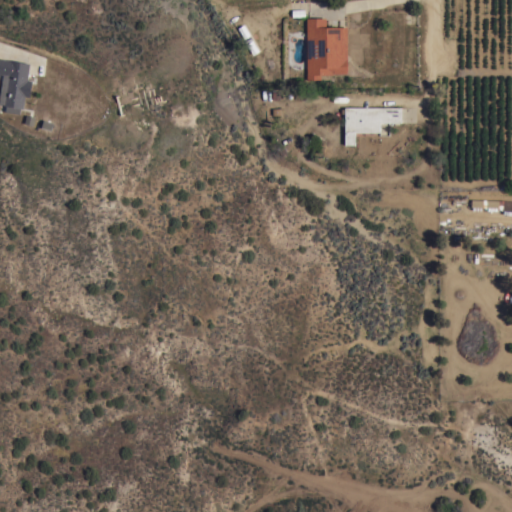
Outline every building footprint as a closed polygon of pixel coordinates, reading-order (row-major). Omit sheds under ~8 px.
[(325,17),(325,26),(346,26),(346,72),(332,73),(332,74),(318,74),(318,78),(306,78),(306,17),(325,17)] [(252,39),(246,43),(237,27),(243,24),(252,39)] [(0,58),(29,63),(27,79),(32,80),(29,96),(24,96),(23,108),(20,107),(19,113),(5,111),(6,105),(3,105),(3,104),(0,103),(0,88),(2,74),(0,73),(0,58)] [(400,122),(379,122),(379,131),(354,131),(354,144),(344,144),(344,106),(400,106),(400,122)] [(511,214),(502,213),(502,211),(497,207),(497,210),(486,210),(486,207),(481,207),(481,210),(472,209),(472,206),(470,206),(470,199),(503,200),(511,200),(511,214)]
